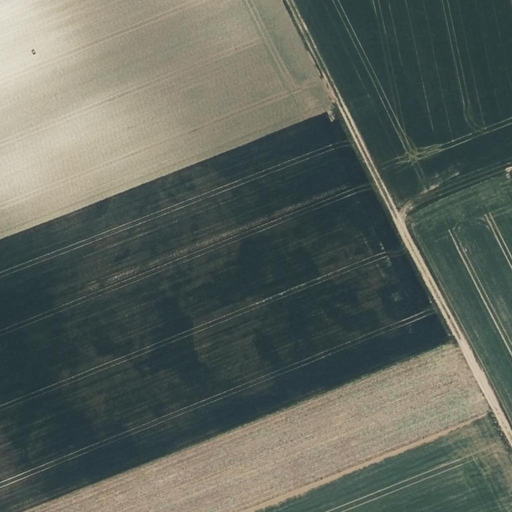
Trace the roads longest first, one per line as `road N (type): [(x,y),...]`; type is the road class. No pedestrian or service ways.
road 1 (track): [(286,0),(511,452)]
road 2 (track): [(511,169),(392,213)]
